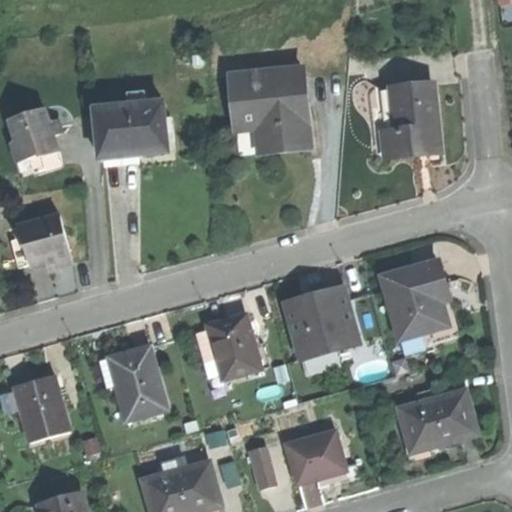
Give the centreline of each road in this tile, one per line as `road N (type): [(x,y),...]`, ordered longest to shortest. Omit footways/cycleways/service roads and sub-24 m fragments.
road 1 (residential): [(0,336),(496,198)]
road 2 (residential): [(379,511),(511,474)]
road 3 (residential): [(496,198),(480,69)]
